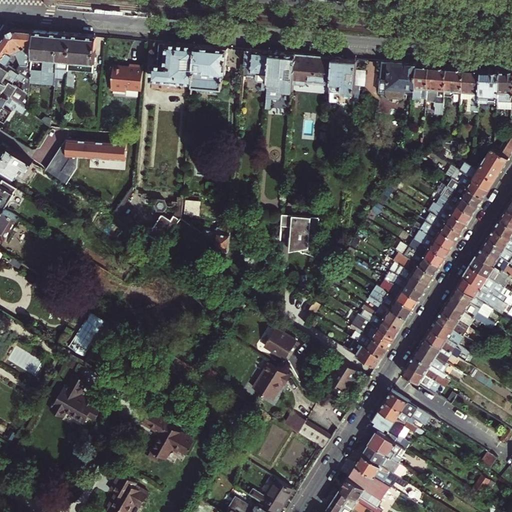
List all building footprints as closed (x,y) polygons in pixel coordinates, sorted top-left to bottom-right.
[(20,29),(17,29),(13,30),(10,32),(8,34),(0,45),(0,89),(28,109),(29,110),(31,81),(35,30),(20,29)] [(31,81),(55,83),(59,32),(35,30),(31,81)] [(59,32),(55,83),(55,84),(59,84),(60,81),(69,81),(70,70),(70,59),(72,33),(59,32)] [(72,33),(70,59),(96,60),(98,36),(72,33)] [(155,63),(154,78),(195,81),(198,44),(162,41),(161,63),(155,63)] [(195,81),(195,85),(223,88),(224,73),(227,73),(229,47),(198,44),(195,81)] [(273,51),(247,49),(246,64),(252,64),(252,70),(255,70),(254,75),(258,75),(257,77),(260,80),(264,80),(264,88),(269,89),(273,51)] [(283,88),(295,89),(296,81),(299,53),(273,51),(269,89),(268,108),(272,108),(273,106),(274,97),(282,98),(283,88)] [(307,82),(307,80),(331,82),(333,56),(299,53),(296,81),(307,82)] [(344,90),(357,92),(360,58),(333,56),(331,82),(345,83),(344,90)] [(70,70),(74,70),(95,71),(96,60),(70,59),(70,70)] [(418,63),(384,60),(381,88),(389,89),(389,93),(392,96),(402,97),(406,93),(406,87),(416,88),(418,63)] [(418,63),(416,88),(415,94),(414,103),(423,103),(424,87),(429,87),(431,65),(418,63)] [(143,90),(145,65),(131,64),(131,66),(115,64),(113,90),(128,91),(128,89),(143,90)] [(431,65),(429,87),(428,101),(436,102),(436,105),(437,107),(437,114),(444,115),(446,94),(448,66),(431,65)] [(448,66),(446,94),(453,95),(455,93),(455,89),(464,90),(466,68),(448,66)] [(480,110),(481,102),(484,68),(466,68),(464,90),(478,91),(478,94),(475,93),(474,97),(473,98),(472,110),(480,110)] [(484,68),(481,102),(489,102),(489,101),(499,101),(502,69),(484,68)] [(511,107),(511,69),(502,69),(499,101),(499,107),(502,107),(502,100),(509,101),(509,107),(511,107)] [(0,114),(6,106),(14,111),(17,108),(25,113),(28,109),(0,89),(0,114)] [(464,90),(464,97),(473,98),(474,97),(475,93),(478,94),(478,91),(464,90)] [(6,106),(0,114),(0,117),(7,122),(14,111),(6,106)] [(47,115),(43,119),(52,126),(53,116),(47,115)] [(460,140),(442,139),(442,143),(459,154),(460,140)] [(511,156),(511,154),(511,146),(505,142),(500,150),(511,156)] [(492,187),(511,156),(500,150),(495,146),(482,168),(476,164),(471,161),(468,159),(462,168),(492,187)] [(0,158),(0,175),(2,177),(8,167),(19,174),(24,166),(29,168),(34,161),(11,147),(6,156),(3,154),(0,158)] [(399,177),(405,168),(400,165),(395,174),(399,177)] [(492,187),(462,168),(459,166),(455,172),(451,169),(449,172),(455,176),(486,196),(492,187)] [(398,189),(404,180),(399,177),(395,174),(389,183),(394,186),(398,189)] [(0,204),(6,208),(19,187),(2,177),(0,175),(0,204)] [(440,180),(449,185),(480,205),(486,196),(455,176),(452,182),(443,176),(440,180)] [(135,192),(135,191),(135,183),(115,212),(119,214),(135,192)] [(388,195),(394,186),(389,183),(383,192),(388,195)] [(444,193),(475,213),(480,205),(449,185),(444,193)] [(383,203),(388,195),(383,192),(378,200),(383,203)] [(469,222),(475,213),(444,193),(439,202),(469,222)] [(469,222),(439,202),(435,200),(430,209),(433,211),(464,230),(469,222)] [(183,218),(184,207),(180,206),(175,214),(183,218)] [(511,208),(509,206),(502,217),(511,223),(511,208)] [(19,216),(6,208),(0,216),(0,233),(7,238),(19,216)] [(422,216),(428,220),(459,239),(464,230),(433,211),(430,216),(424,213),(422,216)] [(318,255),(321,216),(283,212),(281,224),(291,224),(290,235),(289,235),(287,247),(318,255)] [(162,240),(164,242),(183,218),(175,214),(172,219),(163,213),(155,226),(149,228),(148,227),(145,230),(147,232),(162,240)] [(511,223),(502,217),(496,226),(511,235),(511,223)] [(417,224),(422,228),(453,247),(459,239),(428,220),(424,225),(419,221),(417,224)] [(283,236),(289,235),(290,235),(291,224),(281,224),(280,237),(283,236)] [(206,229),(203,233),(230,252),(232,227),(218,226),(218,231),(206,229)] [(511,235),(496,226),(490,235),(511,249),(511,235)] [(453,247),(422,228),(417,236),(448,256),(453,247)] [(162,240),(147,232),(145,236),(159,245),(162,240)] [(511,249),(490,235),(484,245),(511,261),(511,249)] [(443,264),(448,256),(417,236),(412,244),(443,264)] [(401,251),(437,273),(443,264),(412,244),(408,251),(400,246),(398,249),(401,251)] [(357,249),(350,245),(346,251),(348,252),(352,255),(353,256),(357,249)] [(484,245),(479,253),(511,274),(511,266),(509,265),(511,261),(484,245)] [(401,251),(396,259),(432,281),(437,273),(401,251)] [(352,255),(348,252),(343,259),(347,262),(352,255)] [(511,274),(479,253),(472,264),(503,284),(507,278),(511,280),(511,274)] [(432,281),(396,259),(394,258),(390,264),(398,269),(397,271),(426,290),(432,281)] [(146,264),(140,260),(124,280),(130,284),(146,264)] [(472,264),(466,274),(502,297),(506,300),(509,296),(502,292),(506,285),(503,284),(472,264)] [(238,283),(217,269),(212,275),(233,290),(238,283)] [(421,299),(426,290),(397,271),(392,269),(387,277),(421,299)] [(466,274),(459,285),(486,302),(495,308),(502,297),(466,274)] [(421,299),(387,277),(382,285),(415,307),(421,299)] [(309,279),(301,280),(302,287),(311,285),(309,279)] [(379,283),(372,293),(409,317),(415,307),(382,285),(379,283)] [(459,285),(450,299),(477,316),(493,327),(496,322),(481,311),(486,302),(459,285)] [(378,310),(403,327),(409,317),(372,293),(369,298),(381,306),(378,310)] [(310,307),(317,312),(322,303),(316,299),(310,307)] [(357,303),(363,307),(366,303),(360,299),(357,303)] [(477,316),(450,299),(444,308),(471,325),(477,316)] [(375,315),(372,319),(398,335),(403,327),(378,310),(366,303),(363,307),(375,315)] [(465,334),(471,325),(444,308),(439,317),(465,334)] [(359,327),(390,347),(398,335),(372,319),(360,311),(353,323),(359,327)] [(92,312),(69,345),(82,354),(105,321),(92,312)] [(465,334),(439,317),(433,326),(460,343),(464,336),(465,334)] [(162,347),(124,324),(120,331),(157,354),(162,347)] [(287,358),(298,339),(277,326),(265,344),(287,358)] [(462,344),(460,343),(433,326),(427,335),(454,352),(460,356),(464,350),(460,347),(462,344)] [(385,355),(390,347),(359,327),(354,335),(359,339),(385,355)] [(473,332),(470,337),(479,343),(482,338),(473,332)] [(454,352),(427,335),(422,344),(448,361),(454,352)] [(462,344),(469,350),(474,342),(464,336),(460,343),(462,344)] [(378,366),(385,355),(359,339),(355,344),(353,343),(351,348),(378,366)] [(422,344),(416,353),(446,372),(451,363),(448,361),(422,344)] [(446,372),(416,353),(410,361),(448,385),(451,380),(446,377),(448,374),(446,372)] [(360,369),(342,357),(329,378),(347,390),(360,369)] [(291,374),(268,360),(262,368),(263,369),(253,386),(272,398),(282,380),(286,382),(291,374)] [(410,361),(405,371),(436,391),(438,388),(442,391),(443,392),(448,385),(410,361)] [(465,372),(454,365),(452,368),(463,375),(465,372)] [(90,412),(96,416),(104,403),(88,394),(86,396),(80,393),(89,378),(76,371),(67,385),(65,384),(52,407),(65,414),(68,409),(86,419),(90,412)] [(393,389),(387,398),(430,426),(436,416),(393,389)] [(418,418),(387,398),(381,407),(407,424),(412,427),(417,431),(420,426),(415,423),(418,418)] [(400,434),(407,424),(381,407),(375,418),(378,420),(377,422),(387,429),(385,432),(399,441),(409,447),(412,442),(406,437),(400,434)] [(172,421),(151,410),(143,423),(157,430),(158,428),(164,432),(162,437),(160,435),(149,455),(158,460),(161,455),(166,458),(171,449),(179,454),(181,450),(187,453),(196,438),(171,424),(172,421)] [(307,420),(295,412),(288,424),(300,432),(307,420)] [(307,436),(315,423),(308,418),(307,420),(300,432),(307,436)] [(321,426),(315,423),(307,436),(313,440),(321,426)] [(412,427),(407,424),(400,434),(406,437),(412,427)] [(328,430),(321,426),(313,440),(320,444),(328,430)] [(371,442),(402,461),(405,455),(394,447),(399,441),(385,432),(380,429),(371,442)] [(326,448),(335,434),(328,430),(320,444),(326,448)] [(364,453),(395,473),(399,466),(408,472),(412,467),(402,461),(371,442),(364,453)] [(230,448),(226,445),(221,454),(226,456),(230,448)] [(489,450),(483,459),(493,465),(499,456),(489,450)] [(364,453),(358,463),(385,481),(389,475),(397,480),(401,482),(404,478),(395,473),(364,453)] [(343,487),(378,511),(382,511),(384,509),(379,506),(370,499),(375,493),(384,499),(385,500),(394,486),(385,481),(358,463),(343,487)] [(491,478),(483,473),(474,489),(482,494),(484,490),(491,478)] [(138,483),(122,474),(120,476),(113,490),(117,492),(109,506),(112,507),(108,511),(129,511),(133,504),(141,509),(150,493),(136,486),(138,483)] [(394,486),(397,480),(389,475),(385,481),(394,486)] [(295,487),(278,477),(267,495),(255,488),(251,494),(280,511),(295,487)] [(491,478),(484,490),(491,494),(498,483),(491,478)] [(394,486),(385,500),(402,510),(411,497),(394,486)] [(189,487),(184,496),(194,502),(198,492),(189,487)] [(378,511),(343,487),(327,511),(378,511)] [(379,506),(384,499),(375,493),(370,499),(379,506)] [(274,511),(259,502),(255,507),(236,496),(230,506),(232,507),(228,511),(274,511)] [(209,511),(213,504),(203,498),(196,509),(194,511),(209,511)]
